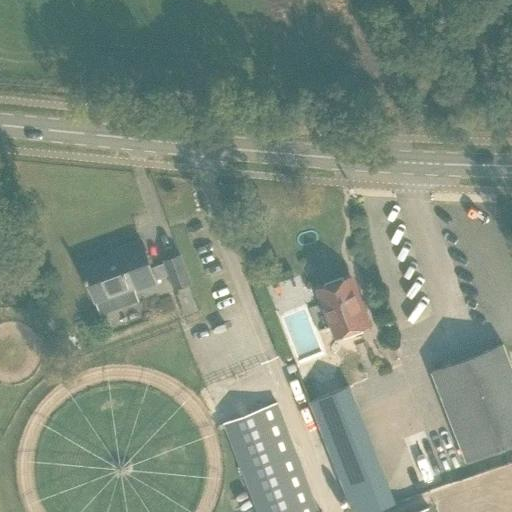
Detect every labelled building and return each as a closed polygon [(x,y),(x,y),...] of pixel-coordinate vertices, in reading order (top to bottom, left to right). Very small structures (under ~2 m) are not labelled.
[(0,271),(15,263),(0,235),(0,271)] [(175,288),(190,282),(180,254),(165,260),(166,262),(151,268),(141,239),(120,247),(122,250),(82,265),(95,301),(136,286),(137,290),(156,283),(155,279),(170,274),(175,288)] [(336,336),(368,323),(350,278),(318,290),(336,336)] [(40,293),(37,304),(46,306),(49,295),(40,293)] [(466,460),(511,442),(511,367),(503,344),(432,371),(466,460)] [(311,401),(354,511),(375,511),(395,504),(349,385),(311,401)] [(318,511),(277,403),(224,423),(258,511),(318,511)]
